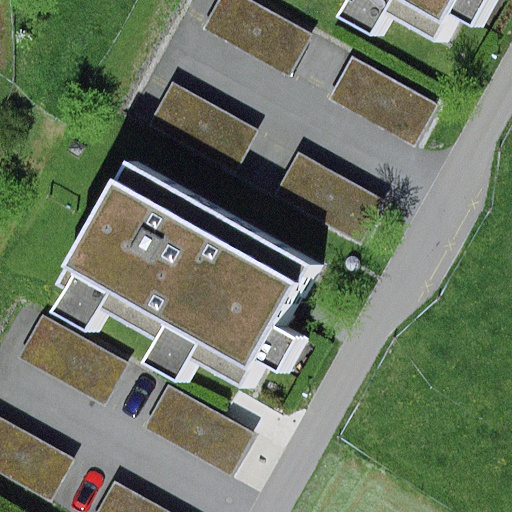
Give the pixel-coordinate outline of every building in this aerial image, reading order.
[(247,0),(223,0),(206,31),(289,79),(313,37),(247,0)] [(349,0),(342,14),(375,32),(389,8),(440,36),(454,11),(477,24),(490,0),(349,0)] [(356,63),(332,105),(415,153),(439,111),(356,63)] [(176,86),(152,127),(236,175),(260,133),(176,86)] [(304,154),(280,195),(363,243),(387,202),(304,154)] [(318,263),(135,163),(68,283),(74,286),(61,308),(93,326),(107,302),(165,334),(152,357),(185,375),(199,351),(250,379),(264,354),(287,367),(304,336),(284,325),(318,263)] [(44,318),(20,360),(103,408),(127,366),(44,318)] [(170,392),(146,434),(229,481),(253,440),(170,392)] [(0,419),(0,474),(50,504),(74,462),(0,419)] [(169,511),(118,482),(100,511),(169,511)]
